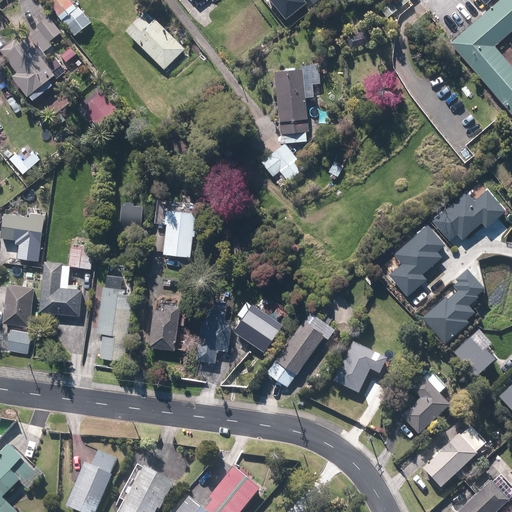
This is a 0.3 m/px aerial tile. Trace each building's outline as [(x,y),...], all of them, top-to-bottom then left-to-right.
[(72,0),(47,0),(76,34),(91,23),(72,0)] [(511,0),(503,0),(454,43),(511,109),(511,0)] [(411,5),(418,13),(423,9),(417,1),(411,5)] [(46,52),(51,59),(61,51),(55,44),(54,45),(51,42),(55,39),(60,46),(67,40),(62,34),(63,33),(51,16),(38,26),(41,30),(32,37),(45,53),(46,52)] [(130,30),(167,69),(187,49),(158,19),(152,24),(144,16),(130,30)] [(426,22),(431,28),(438,22),(432,16),(426,22)] [(351,37),(354,48),(371,43),(368,32),(351,37)] [(17,78),(32,96),(58,76),(55,71),(64,65),(58,58),(50,64),(30,39),(23,44),(19,38),(3,50),(22,74),(17,78)] [(73,45),(79,52),(83,49),(77,42),(73,45)] [(84,63),(91,71),(96,66),(89,59),(84,63)] [(91,75),(94,78),(100,73),(98,70),(91,75)] [(300,70),(279,72),(284,133),(311,130),(311,121),(306,70),(304,70),(300,70)] [(105,76),(98,83),(108,93),(115,86),(105,76)] [(105,92),(86,109),(100,125),(120,108),(105,92)] [(264,162),(282,186),(306,168),(288,144),(264,162)] [(332,177),(337,180),(338,176),(340,177),(345,166),(337,162),(331,172),(334,174),(332,177)] [(125,226),(145,227),(148,207),(126,205),(125,226)] [(168,254),(194,257),(199,213),(171,210),(169,224),(172,224),(168,254)] [(14,258),(31,261),(34,243),(43,244),(47,215),(33,213),(33,217),(8,214),(5,238),(17,240),(14,258)] [(71,265),(93,268),(96,247),(74,244),(71,265)] [(37,261),(45,262),(46,252),(38,251),(37,261)] [(49,262),(43,310),(78,315),(81,289),(63,287),(65,264),(49,262)] [(102,358),(126,361),(136,296),(128,295),(129,290),(124,289),(126,278),(109,276),(101,333),(106,334),(102,358)] [(165,286),(179,287),(179,280),(166,279),(165,286)] [(6,323),(32,327),(38,288),(11,284),(6,323)] [(250,301),(250,302),(242,313),(248,317),(240,330),(268,349),(286,324),(260,306),(267,297),(257,290),(250,301)] [(152,346),(177,350),(184,306),(170,304),(168,311),(158,309),(152,346)] [(200,360),(218,363),(220,350),(230,351),(235,323),(227,322),(229,310),(209,307),(200,360)] [(279,360),(274,368),(293,381),(299,374),(327,334),(307,320),(280,359),(279,360)] [(10,350),(30,353),(34,334),(13,330),(10,350)] [(473,337),(455,353),(477,378),(497,360),(487,349),(493,343),(480,330),(473,337)] [(405,417),(422,436),(454,407),(443,394),(449,388),(435,373),(428,379),(429,380),(417,391),(425,400),(405,417)] [(511,387),(501,397),(511,410),(511,387)] [(427,469),(444,488),(482,456),(481,455),(487,449),(471,432),(427,469)] [(13,443),(0,455),(0,496),(1,495),(3,493),(4,494),(32,465),(25,458),(27,456),(13,443)] [(69,505),(85,511),(98,511),(116,474),(112,472),(119,458),(101,450),(94,465),(88,462),(69,505)] [(120,511),(158,511),(161,507),(163,508),(178,481),(149,465),(148,467),(141,463),(122,497),(127,500),(120,511)] [(243,511),(263,487),(237,466),(213,496),(216,499),(208,508),(193,496),(179,511),(243,511)] [(463,511),(501,511),(511,503),(511,500),(496,483),(463,511)]
